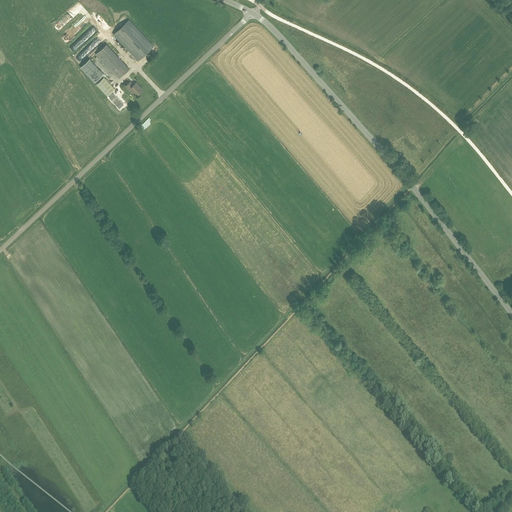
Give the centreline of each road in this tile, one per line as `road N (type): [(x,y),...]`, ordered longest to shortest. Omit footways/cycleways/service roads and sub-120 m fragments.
road 1 (tertiary): [(511,314),(381,150),(252,12)]
road 2 (unclassified): [(0,250),(252,12)]
